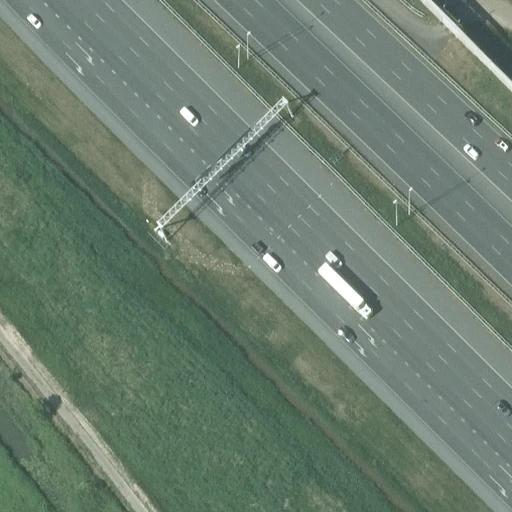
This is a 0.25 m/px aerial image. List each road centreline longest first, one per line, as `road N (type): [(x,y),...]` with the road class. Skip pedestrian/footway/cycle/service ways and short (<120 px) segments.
road 1 (motorway): [(70,0),(511,439)]
road 2 (motorway): [(511,268),(240,0)]
road 3 (motorway): [(511,177),(322,0)]
